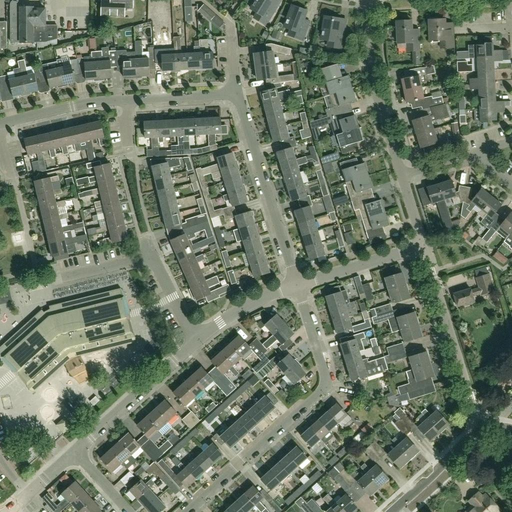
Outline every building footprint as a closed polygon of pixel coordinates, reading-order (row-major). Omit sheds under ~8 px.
[(110,0),(110,1),(102,1),(101,15),(124,16),(124,7),(132,8),(132,0),(110,0)] [(265,26),(268,20),(262,17),(273,0),(255,0),(250,9),(256,13),(253,18),(265,26)] [(228,4),(226,11),(234,13),(236,6),(228,4)] [(21,43),(37,43),(45,43),(45,42),(42,42),(42,38),(56,38),(56,39),(57,39),(57,26),(45,26),(45,9),(44,9),(43,8),(39,8),(38,9),(33,9),(33,8),(16,8),(16,5),(10,5),(11,42),(21,42),(21,43)] [(199,11),(210,21),(214,15),(203,6),(199,11)] [(302,41),(307,28),(300,26),(306,12),(291,6),(283,28),(291,30),(288,36),(302,41)] [(185,22),(193,22),(192,7),(185,7),(185,22)] [(341,49),(346,20),(324,17),(321,40),(328,41),(327,47),(341,49)] [(444,26),(444,19),(429,20),(430,40),(440,40),(440,46),(452,46),(451,25),(444,26)] [(420,51),(419,36),(412,36),(411,21),(396,22),(397,43),(406,43),(407,51),(420,51)] [(173,43),(174,55),(175,71),(188,70),(187,54),(180,54),(179,37),(173,38),(173,43)] [(199,47),(201,69),(214,68),(213,52),(208,53),(207,40),(199,40),(199,47)] [(134,42),(135,53),(136,77),(149,76),(149,70),(155,69),(154,47),(148,47),(148,58),(141,58),(140,41),(134,42)] [(476,46),(477,59),(485,58),(485,56),(502,56),(502,50),(493,51),(492,43),(484,43),(484,45),(476,46)] [(290,49),(276,45),(275,52),(288,55),(290,49)] [(194,47),(194,54),(187,54),(188,70),(201,69),(199,47),(194,47)] [(116,51),(117,71),(123,71),(123,78),(136,77),(135,53),(127,53),(126,50),(116,51)] [(96,52),(99,80),(112,78),(111,68),(116,67),(117,72),(117,71),(116,51),(109,51),(110,60),(102,61),(102,51),(96,52)] [(76,56),(79,75),(85,74),(86,81),(99,80),(96,52),(91,52),(92,62),(84,63),(83,59),(81,59),(81,55),(76,56)] [(255,64),(256,67),(273,65),(272,52),(254,54),(254,56),(252,58),(253,64),(255,64)] [(162,71),(175,71),(174,55),(161,56),(162,71)] [(58,68),(62,86),(75,83),(74,76),(79,75),(76,56),(71,56),(71,61),(70,61),(69,58),(62,60),(62,59),(56,61),(58,68)] [(485,58),(477,59),(478,71),(494,70),(493,61),(502,61),(502,56),(485,56),(485,58)] [(23,60),(18,61),(25,94),(38,91),(37,85),(42,84),(39,68),(33,70),(34,74),(26,76),(24,68),(25,68),(23,60)] [(25,94),(18,61),(17,61),(19,69),(14,70),(16,78),(8,80),(7,76),(2,77),(5,92),(12,91),(13,97),(25,94)] [(50,89),(62,86),(58,68),(49,70),(47,64),(38,66),(39,68),(42,84),(48,82),(50,89)] [(276,64),(273,65),(256,67),(256,70),(254,71),(255,77),(257,78),(258,80),(275,78),(274,72),(277,72),(276,64)] [(324,97),(329,95),(350,88),(346,76),(342,77),(338,64),(322,69),(324,76),(323,76),(325,84),(321,85),(319,88),(322,96),(324,97)] [(437,74),(436,66),(428,67),(428,75),(437,74)] [(404,91),(421,87),(420,84),(428,82),(425,68),(421,68),(414,70),(415,76),(401,79),(404,91)] [(494,70),(478,71),(478,78),(469,79),(469,84),(494,83),(494,70)] [(279,83),(281,83),(294,81),(300,80),(299,74),(293,75),(293,74),(278,76),(279,83)] [(487,95),(495,94),(494,83),(469,84),(470,89),(478,89),(479,97),(487,96),(487,95)] [(441,98),(432,99),(431,97),(423,98),(421,87),(404,91),(406,103),(417,101),(419,107),(430,105),(430,108),(443,104),(442,99),(441,98)] [(263,105),(279,101),(296,97),(301,96),(303,95),(302,90),(289,93),(289,92),(285,93),(284,91),(277,93),(275,88),(260,92),(263,105)] [(326,117),(336,114),(341,113),(339,106),(354,101),(350,88),(329,95),(333,108),(325,111),(326,117)] [(487,107),(504,107),(504,101),(495,102),(495,94),(487,95),(487,96),(479,97),(479,109),(487,109),(487,107)] [(266,117),(282,113),(279,101),(263,105),(266,117)] [(443,104),(430,108),(432,115),(412,121),(416,135),(433,129),(431,122),(439,120),(437,114),(445,112),(443,104)] [(480,122),(483,122),(488,122),(488,121),(496,120),(495,112),(504,112),(504,107),(487,107),(487,109),(479,109),(480,122)] [(270,130),(285,126),(282,113),(266,117),(270,130)] [(336,135),(357,128),(353,116),(339,121),(336,114),(326,117),(327,118),(309,123),(311,130),(332,124),(336,135)] [(189,136),(196,136),(195,119),(194,117),(188,118),(187,120),(182,120),(183,136),(184,150),(190,150),(189,136)] [(195,119),(196,136),(208,135),(207,118),(195,119)] [(210,151),(218,149),(217,144),(215,144),(214,134),(221,134),(220,118),(207,118),(208,135),(209,146),(210,151)] [(183,136),(182,120),(169,121),(170,137),(183,136)] [(89,133),(91,140),(98,138),(100,146),(105,145),(100,121),(86,125),(88,134),(89,133)] [(170,137),(169,121),(156,122),(157,138),(158,138),(170,137)] [(158,151),(159,151),(158,138),(157,138),(156,122),(144,122),(145,139),(151,138),(151,150),(147,150),(147,158),(159,157),(158,151)] [(95,159),(94,154),(91,140),(89,133),(88,134),(86,125),(73,127),(76,137),(77,136),(78,143),(86,141),(88,149),(86,149),(89,161),(95,159)] [(289,138),(285,126),(270,130),(273,142),(289,138)] [(62,130),(66,146),(74,144),(76,152),(80,151),(78,143),(77,136),(76,137),(73,127),(62,130)] [(444,140),(440,127),(433,129),(416,135),(420,148),(423,147),(425,155),(449,147),(446,139),(444,140)] [(357,128),(336,135),(342,154),(358,149),(356,143),(361,141),(357,128)] [(68,154),(66,146),(62,130),(50,133),(54,149),(61,147),(63,155),(68,154)] [(40,145),(41,152),(49,150),(51,158),(56,157),(54,149),(50,133),(36,136),(39,145),(40,145)] [(34,174),(46,171),(41,152),(40,145),(39,145),(36,136),(24,139),(28,155),(36,153),(39,163),(32,165),(34,174)] [(210,151),(209,146),(196,149),(197,155),(199,154),(210,151)] [(276,152),(280,165),(295,160),(291,148),(276,152)] [(203,176),(211,173),(236,166),(232,153),(217,158),(219,164),(201,169),(203,176)] [(295,160),(280,165),(284,177),(299,172),(297,166),(307,163),(305,157),(295,160)] [(154,179),(170,176),(169,169),(180,166),(179,158),(151,160),(152,167),(151,167),(154,179)] [(183,158),(187,171),(193,170),(189,158),(183,158)] [(104,179),(113,177),(110,164),(101,166),(100,161),(86,165),(87,170),(94,168),(96,177),(88,178),(90,183),(97,181),(104,180),(104,179)] [(346,183),(367,176),(363,164),(348,168),(346,162),(340,164),(346,183)] [(225,182),(240,178),(236,166),(211,173),(213,180),(223,177),(225,182)] [(299,172),(284,177),(288,189),(303,184),(299,172)] [(157,192),(173,188),(170,176),(154,179),(157,192)] [(352,202),(358,200),(356,194),(371,189),(367,176),(346,183),(352,202)] [(46,193),(53,191),(51,184),(59,182),(58,177),(34,182),(38,196),(47,194),(46,193)] [(100,194),(116,190),(113,177),(104,179),(104,180),(97,181),(99,188),(91,190),(93,195),(100,194)] [(228,195),(244,190),(240,178),(225,182),(228,195)] [(462,202),(465,187),(458,186),(457,192),(455,192),(451,180),(439,184),(444,200),(451,198),(454,205),(462,202)] [(306,196),(303,184),(288,189),(291,201),(306,196)] [(443,200),(444,200),(439,184),(426,188),(429,196),(420,199),(423,207),(436,202),(445,231),(453,229),(443,200)] [(481,210),(491,197),(481,189),(473,199),(471,197),(472,188),(465,187),(462,202),(469,205),(465,210),(469,213),(475,205),(481,210)] [(160,204),(176,200),(173,188),(157,192),(160,204)] [(49,205),(56,203),(54,196),(62,194),(61,189),(53,191),(46,193),(47,194),(38,196),(41,209),(49,207),(49,205)] [(109,203),(119,201),(116,190),(100,194),(102,201),(94,203),(96,208),(103,206),(110,204),(109,203)] [(244,190),(228,195),(232,207),(248,202),(244,190)] [(501,205),(491,197),(481,210),(478,214),(483,219),(481,222),(490,230),(491,228),(496,222),(491,218),(501,205)] [(76,211),(81,210),(79,201),(78,202),(77,198),(72,199),(76,211)] [(362,220),(384,213),(380,200),(365,205),(363,199),(358,200),(352,202),(355,211),(359,209),(362,220)] [(163,216),(179,212),(176,200),(160,204),(163,216)] [(214,211),(211,200),(206,201),(211,219),(224,215),(222,209),(214,211)] [(113,216),(122,214),(119,201),(109,203),(110,204),(103,206),(105,213),(93,216),(94,221),(99,220),(107,218),(113,217),(113,216)] [(64,202),(56,203),(49,205),(49,207),(41,209),(43,221),(52,218),(52,217),(59,215),(57,208),(65,206),(64,202)] [(183,230),(209,221),(204,206),(199,208),(201,215),(190,219),(190,220),(186,222),(186,223),(182,225),(183,230)] [(294,211),(298,223),(313,219),(309,206),(294,211)] [(327,211),(325,206),(316,208),(317,214),(327,211)] [(182,225),(179,212),(163,216),(166,229),(182,225)] [(239,229),(254,224),(250,212),(235,216),(239,229)] [(52,218),(43,221),(46,233),(55,231),(55,230),(62,228),(60,220),(68,219),(67,213),(59,215),(52,217),(52,218)] [(388,225),(384,213),(362,220),(370,244),(386,239),(385,233),(374,236),(373,229),(388,225)] [(504,231),(501,236),(505,240),(511,231),(511,213),(500,227),(504,231)] [(97,234),(102,233),(110,231),(116,229),(116,228),(125,226),(122,214),(113,216),(113,217),(107,218),(108,225),(100,227),(100,225),(95,227),(97,234)] [(313,219),(298,223),(302,235),(317,230),(313,219)] [(184,249),(191,246),(188,239),(195,236),(194,234),(199,231),(204,230),(211,228),(209,221),(183,230),(185,235),(171,241),(176,254),(185,250),(184,249)] [(462,221),(454,222),(455,229),(463,228),(462,221)] [(55,231),(46,233),(49,246),(58,243),(58,242),(71,239),(70,232),(84,228),(83,223),(62,228),(55,230),(55,231)] [(243,241),(258,236),(254,224),(239,229),(243,241)] [(116,229),(110,231),(111,238),(98,241),(100,246),(128,239),(125,226),(116,228),(116,229)] [(216,236),(227,233),(226,229),(220,231),(219,227),(214,228),(216,236)] [(211,228),(204,230),(207,239),(213,236),(211,228)] [(491,228),(490,230),(482,239),(483,239),(487,243),(496,232),(491,228)] [(306,247),(321,243),(317,230),(302,235),(306,247)] [(503,243),(509,247),(511,249),(511,231),(505,240),(503,243)] [(347,246),(355,244),(352,232),(344,235),(347,246)] [(223,238),(228,236),(227,233),(216,236),(219,244),(224,242),(223,238)] [(58,243),(49,246),(52,257),(68,254),(66,245),(77,243),(87,241),(86,235),(71,239),(58,242),(58,243)] [(215,242),(213,236),(207,239),(206,239),(208,245),(215,242)] [(247,253),(262,248),(258,236),(243,241),(247,253)] [(189,260),(196,258),(193,251),(200,248),(198,243),(191,246),(184,249),(185,250),(176,254),(181,265),(190,262),(189,260)] [(310,260),(325,255),(321,243),(306,247),(310,260)] [(247,253),(250,265),(266,260),(262,248),(247,253)] [(501,252),(495,255),(500,265),(505,262),(501,252)] [(194,272),(201,270),(198,262),(205,259),(203,255),(196,258),(189,260),(190,262),(181,265),(186,277),(195,273),(194,272)] [(266,260),(250,265),(254,278),(270,273),(266,260)] [(199,284),(206,281),(203,274),(210,271),(208,267),(201,270),(194,272),(195,273),(186,277),(191,289),(200,285),(199,284)] [(237,283),(234,275),(233,271),(228,272),(232,285),(237,283)] [(389,291),(406,285),(402,273),(385,278),(389,291)] [(489,274),(487,274),(476,278),(479,288),(470,290),(470,288),(454,294),(458,307),(464,305),(464,306),(474,303),(472,296),(481,294),(481,295),(494,291),(489,274)] [(211,294),(209,288),(220,283),(217,276),(206,281),(199,284),(200,285),(191,289),(189,290),(192,296),(194,295),(196,300),(211,294)] [(42,281),(27,285),(29,293),(44,289),(42,281)] [(365,298),(372,296),(369,283),(361,286),(364,293),(365,298)] [(219,296),(231,291),(228,285),(216,290),(219,296)] [(409,297),(406,285),(389,291),(392,303),(409,297)] [(129,321),(130,315),(127,308),(124,297),(125,295),(120,289),(65,302),(49,306),(50,309),(44,313),(41,310),(28,322),(0,347),(0,357),(2,358),(9,367),(13,373),(19,376),(27,386),(30,390),(33,393),(65,364),(68,372),(69,376),(75,379),(80,385),(88,380),(84,364),(80,356),(135,343),(135,338),(133,334),(129,321)] [(330,309),(345,304),(349,303),(346,291),(326,297),(330,309)] [(330,309),(333,321),(348,316),(345,304),(330,309)] [(373,317),(392,311),(390,304),(371,310),(373,317)] [(392,311),(373,317),(375,324),(395,319),(392,311)] [(397,318),(399,325),(390,328),(392,333),(418,325),(414,313),(397,318)] [(273,335),(285,324),(277,315),(265,326),(273,335)] [(348,316),(333,321),(337,334),(352,329),(348,316)] [(372,322),(360,325),(362,331),(374,329),(372,322)] [(261,352),(264,354),(267,351),(266,350),(278,340),(282,345),(294,334),(285,324),(273,335),(262,345),(259,348),(261,352)] [(418,325),(392,333),(401,330),(404,342),(422,337),(418,325)] [(340,344),(344,356),(359,352),(356,341),(365,338),(363,333),(346,338),(347,342),(340,344)] [(230,344),(242,358),(251,350),(259,359),(261,361),(265,365),(270,361),(264,354),(261,352),(259,348),(253,342),(249,346),(239,336),(237,335),(233,338),(234,341),(230,344)] [(253,342),(259,348),(262,345),(257,339),(253,342)] [(221,353),(233,366),(242,358),(230,344),(227,344),(224,347),(224,349),(221,353)] [(387,348),(389,355),(404,351),(402,344),(387,348)] [(404,351),(389,355),(391,362),(406,358),(404,351)] [(223,375),(229,370),(235,377),(238,374),(232,366),(233,366),(221,353),(218,352),(215,355),(215,357),(211,361),(223,375)] [(348,368),(368,362),(367,358),(362,359),(359,352),(344,356),(348,368)] [(413,370),(430,364),(426,352),(409,358),(413,370)] [(285,375),(297,365),(289,355),(277,366),(285,375)] [(368,362),(348,368),(352,381),(367,376),(365,370),(381,365),(383,372),(388,370),(384,358),(368,362)] [(252,370),(256,374),(265,365),(261,361),(252,370)] [(414,382),(434,376),(430,364),(413,370),(415,377),(408,379),(409,384),(398,387),(400,395),(407,392),(416,390),(414,382)] [(294,385),(306,374),(297,365),(285,375),(294,385)] [(214,381),(207,373),(201,367),(192,376),(204,390),(214,381)] [(249,370),(242,376),(245,380),(252,373),(249,370)] [(183,384),(195,398),(204,390),(192,376),(183,384)] [(241,388),(245,392),(252,386),(258,380),(254,376),(248,382),(248,381),(241,388)] [(223,383),(232,392),(236,388),(228,378),(223,383)] [(270,389),(274,385),(268,378),(264,382),(270,389)] [(227,396),(232,392),(223,383),(218,387),(227,396)] [(195,398),(183,384),(173,393),(186,407),(195,398)] [(275,394),(279,391),(274,385),(270,389),(275,394)] [(306,396),(310,393),(303,385),(299,389),(306,396)] [(232,396),(236,400),(245,392),(241,388),(232,396)] [(416,390),(407,392),(409,399),(425,394),(423,388),(416,390)] [(362,399),(365,391),(358,389),(356,397),(362,399)] [(407,392),(400,395),(397,396),(399,404),(410,401),(409,399),(407,392)] [(94,406),(100,401),(95,396),(90,402),(94,406)] [(236,400),(232,396),(223,404),(227,408),(236,400)] [(265,396),(256,404),(267,416),(276,408),(265,396)] [(156,409),(168,423),(177,414),(165,400),(156,409)] [(213,403),(206,409),(209,413),(216,406),(213,403)] [(227,408),(223,404),(214,412),(218,416),(227,408)] [(267,416),(256,404),(247,412),(258,424),(267,416)] [(351,419),(347,415),(337,404),(328,412),(338,423),(338,424),(342,428),(351,419)] [(146,417),(159,431),(164,436),(173,428),(168,423),(156,409),(146,417)] [(437,411),(431,416),(425,409),(421,413),(427,419),(439,433),(449,424),(437,411)] [(416,427),(413,424),(401,410),(395,415),(400,419),(411,431),(416,427)] [(192,411),(187,416),(195,425),(200,421),(192,411)] [(238,420),(249,432),(258,424),(247,412),(238,420)] [(329,432),(338,424),(338,423),(328,412),(319,420),(329,432)] [(209,424),(216,418),(212,413),(205,420),(209,424)] [(195,425),(187,416),(182,420),(190,429),(195,425)] [(149,440),(159,431),(146,417),(137,426),(149,440)] [(72,426),(64,418),(56,425),(63,434),(72,426)] [(411,431),(400,419),(394,424),(405,436),(411,431)] [(439,433),(427,419),(422,424),(418,420),(413,424),(416,427),(417,428),(418,428),(430,441),(439,433)] [(229,428),(240,440),(249,432),(238,420),(229,428)] [(334,436),(329,432),(319,420),(310,428),(321,440),(325,444),(334,436)] [(358,425),(350,426),(352,434),(359,432),(358,425)] [(360,430),(362,431),(365,435),(369,432),(364,426),(360,430)] [(209,441),(213,437),(205,428),(201,432),(209,441)] [(231,449),(240,440),(229,428),(220,437),(231,449)] [(311,448),(321,440),(310,428),(301,436),(311,448)] [(192,439),(199,433),(195,429),(188,435),(192,439)] [(362,438),(365,435),(362,431),(353,440),(356,443),(362,438)] [(141,447),(137,442),(129,433),(119,442),(131,456),(141,447)] [(169,442),(172,446),(180,439),(176,435),(169,442)] [(179,443),(183,448),(190,441),(187,437),(179,443)] [(336,451),(343,445),(335,437),(328,443),(336,451)] [(397,447),(409,460),(419,452),(406,438),(397,447)] [(150,449),(158,458),(163,454),(172,446),(169,442),(167,440),(158,448),(155,445),(150,449)] [(356,444),(353,440),(346,446),(349,450),(356,444)] [(131,456),(119,442),(110,451),(122,464),(131,456)] [(370,446),(381,458),(386,454),(374,442),(370,446)] [(183,448),(179,443),(170,452),(174,456),(183,448)] [(203,452),(214,464),(223,455),(213,443),(203,452)] [(381,458),(370,446),(364,452),(375,464),(381,458)] [(287,455),(298,467),(307,459),(297,447),(287,455)] [(335,456),(339,460),(348,452),(344,447),(335,456)] [(400,469),(409,460),(397,447),(388,455),(400,469)] [(154,462),(158,458),(150,449),(146,453),(154,462)] [(122,464),(110,451),(101,459),(113,472),(122,464)] [(205,472),(214,464),(203,452),(194,460),(205,472)] [(287,455),(278,463),(289,475),(298,467),(287,455)] [(326,471),(332,466),(339,460),(335,456),(323,467),(326,471)] [(171,478),(175,475),(175,474),(162,460),(157,464),(171,478)] [(205,472),(194,460),(186,468),(196,480),(205,472)] [(153,470),(161,479),(165,475),(154,463),(145,471),(148,474),(153,470)] [(196,480),(186,468),(181,463),(178,466),(182,471),(176,476),(187,488),(196,480)] [(289,475),(278,463),(270,471),(280,483),(289,475)] [(361,467),(367,474),(379,487),(388,479),(376,466),(371,471),(364,464),(361,467)] [(145,471),(142,467),(135,473),(138,477),(145,471)] [(339,474),(350,486),(356,481),(344,469),(339,474)] [(280,483),(270,471),(260,479),(271,491),(280,483)] [(318,471),(309,479),(313,483),(322,475),(318,471)] [(367,474),(361,479),(354,471),(351,475),(358,483),(370,496),(379,487),(367,474)] [(125,485),(134,477),(130,472),(120,480),(125,485)] [(350,486),(339,474),(333,479),(344,491),(350,486)] [(165,475),(161,479),(167,486),(171,482),(165,475)] [(300,487),(304,491),(313,483),(309,479),(300,487)] [(138,500),(150,489),(149,489),(155,484),(151,480),(146,484),(141,480),(129,491),(138,500)] [(502,480),(484,483),(486,492),(503,489),(502,480)] [(84,491),(76,481),(60,495),(64,499),(65,498),(70,503),(84,491)] [(318,483),(313,489),(319,495),(324,489),(318,483)] [(176,495),(179,491),(173,484),(169,488),(176,495)] [(253,486),(244,494),(255,506),(260,511),(262,511),(266,509),(259,502),(264,498),(253,486)] [(304,491),(300,487),(293,494),(297,498),(304,491)] [(146,509),(158,498),(150,489),(138,500),(146,509)] [(84,491),(70,503),(78,511),(79,511),(93,500),(84,491)] [(179,491),(176,495),(183,502),(186,499),(179,491)] [(498,511),(500,510),(486,495),(483,498),(479,493),(470,502),(475,507),(468,511),(498,511)] [(235,502),(243,511),(248,511),(255,506),(244,494),(235,502)] [(327,511),(343,511),(333,500),(328,494),(323,499),(331,508),(327,511)] [(288,506),(295,499),(292,495),(284,502),(288,506)] [(333,500),(343,511),(355,511),(356,511),(355,509),(357,508),(346,495),(342,499),(339,496),(337,496),(333,500)] [(158,498),(146,509),(148,511),(160,511),(166,507),(158,498)] [(271,498),(267,502),(276,511),(280,511),(282,510),(271,498)] [(312,499),(306,504),(313,511),(322,511),(323,511),(312,499)] [(99,504),(96,504),(93,500),(79,511),(98,511),(101,510),(101,509),(102,507),(99,504)] [(53,511),(61,511),(62,511),(53,502),(48,506),(53,511)] [(226,510),(227,511),(243,511),(235,502),(226,510)]
